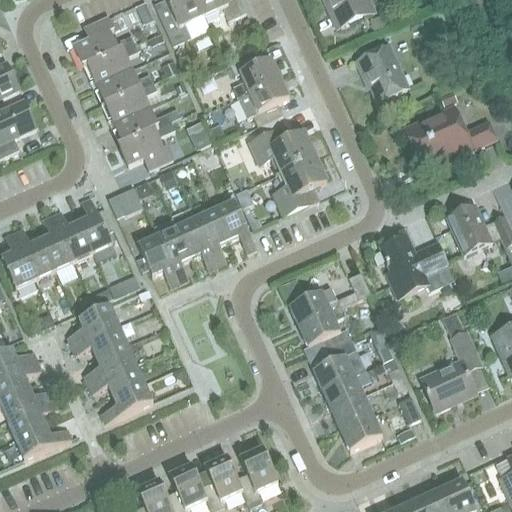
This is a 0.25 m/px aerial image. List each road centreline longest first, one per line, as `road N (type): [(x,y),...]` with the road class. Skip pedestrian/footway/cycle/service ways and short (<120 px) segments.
road 1 (residential): [(48,0),(33,6),(22,32),(74,149),(74,174),(0,209)]
road 2 (residential): [(284,404),(242,309),(247,280),(375,222)]
road 3 (residential): [(43,511),(284,404)]
road 4 (residential): [(375,222),(283,0)]
road 5 (residential): [(511,410),(329,495)]
road 6 (residential): [(375,222),(393,225),(511,173)]
